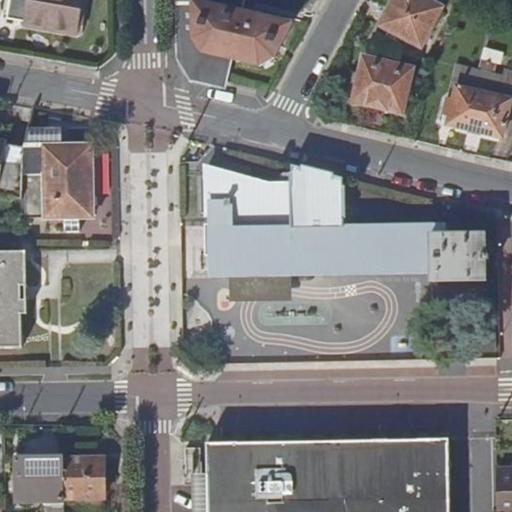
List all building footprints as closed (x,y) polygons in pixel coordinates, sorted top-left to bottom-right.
[(38,27),(42,0),(25,0),(21,24),(38,27)] [(87,35),(92,0),(42,0),(38,27),(87,35)] [(174,0),(175,3),(184,4),(184,57),(193,75),(226,82),(231,60),(258,67),(275,57),(290,23),(241,12),(243,0),(174,0)] [(384,27),(379,33),(403,45),(407,38),(422,46),(442,7),(427,0),(394,0),(382,23),(384,27)] [(365,59),(355,101),(404,113),(414,70),(365,59)] [(511,91),(511,72),(458,63),(455,82),(511,91)] [(459,89),(449,125),(502,137),(511,101),(459,89)] [(56,124),(24,125),(24,146),(24,191),(24,216),(62,216),(63,231),(78,231),(78,216),(92,217),(91,206),(96,206),(97,196),(91,196),(91,147),(56,146),(56,124)] [(0,187),(24,191),(24,146),(0,141),(0,187)] [(341,175),(289,163),(288,181),(263,180),(206,167),(206,215),(210,216),(211,275),(431,272),(431,280),(484,279),(484,256),(487,255),(487,249),(484,250),(483,231),(442,231),(442,222),(342,223),(341,175)] [(20,251),(0,251),(0,349),(23,349),(22,301),(15,301),(15,287),(22,287),(20,251)] [(450,511),(449,440),(209,443),(210,511),(450,511)] [(105,459),(66,460),(66,499),(66,500),(106,500),(105,459)] [(66,499),(66,460),(18,460),(19,500),(66,499)] [(511,511),(511,471),(498,471),(498,511),(511,511)]
